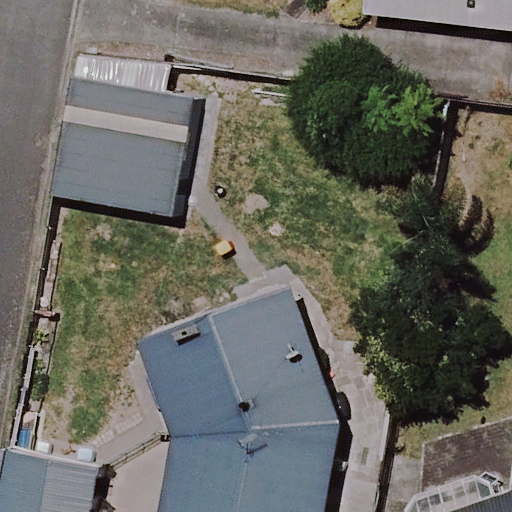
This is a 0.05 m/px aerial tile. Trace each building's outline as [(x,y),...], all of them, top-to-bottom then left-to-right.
[(511,0),(373,0),(372,19),(511,33),(511,0)] [(177,218),(190,139),(67,118),(53,198),(177,218)] [(318,382),(329,311),(220,293),(209,361),(152,352),(141,423),(186,431),(172,511),(328,511),(349,387),(318,382)] [(93,511),(101,468),(8,453),(0,503),(0,511),(93,511)] [(511,511),(511,499),(466,511),(511,511)]
